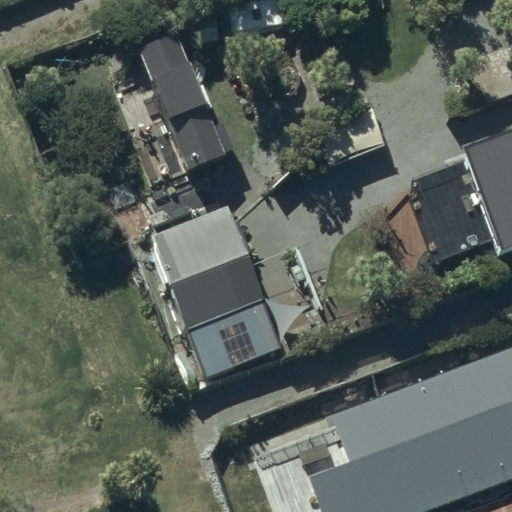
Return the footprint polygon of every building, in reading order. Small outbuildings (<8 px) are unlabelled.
[(136,49),(188,172),(234,153),(182,30),(136,49)] [(395,193),(423,272),(481,252),(485,262),(511,252),(511,137),(448,160),(452,173),(395,193)] [(130,201),(142,233),(216,204),(204,173),(130,201)] [(226,223),(148,255),(200,384),(278,353),(226,223)] [(295,486),(305,511),(432,511),(511,482),(511,349),(319,422),(337,470),(295,486)] [(508,511),(504,499),(468,511),(508,511)]
